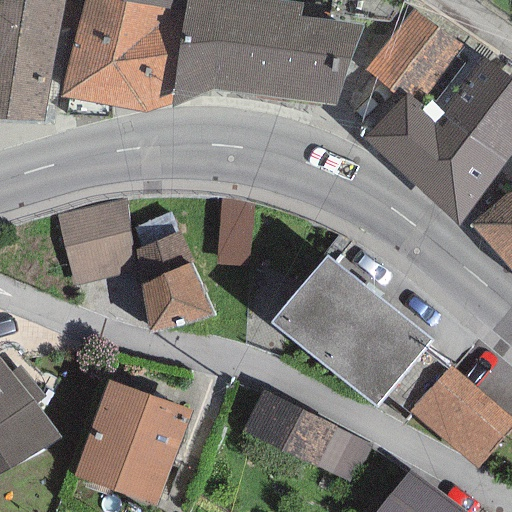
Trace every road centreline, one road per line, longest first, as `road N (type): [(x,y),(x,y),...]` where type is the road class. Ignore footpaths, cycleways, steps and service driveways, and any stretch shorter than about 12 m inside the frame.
road 1 (tertiary): [(0,182),(142,148),(272,155),(365,191),(511,307)]
road 2 (residential): [(0,309),(266,376),(486,496),(511,500)]
